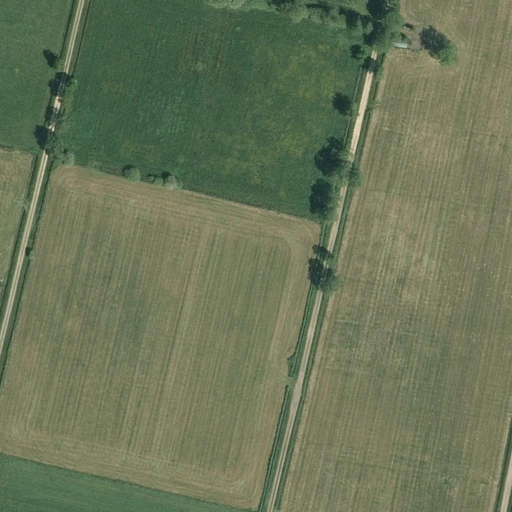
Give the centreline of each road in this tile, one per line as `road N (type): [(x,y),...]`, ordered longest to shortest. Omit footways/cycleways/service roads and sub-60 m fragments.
road 1 (track): [(268,511),(384,0)]
road 2 (track): [(0,341),(80,0)]
